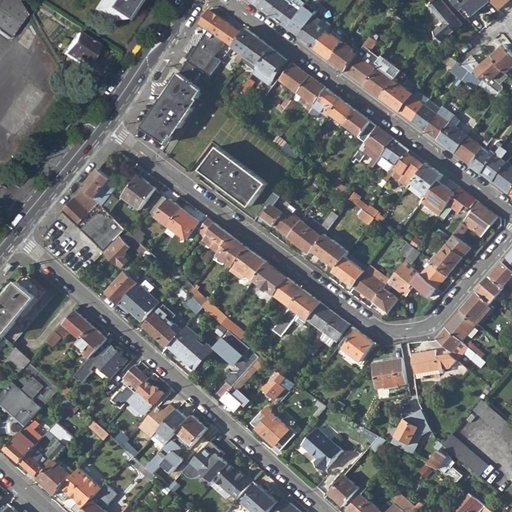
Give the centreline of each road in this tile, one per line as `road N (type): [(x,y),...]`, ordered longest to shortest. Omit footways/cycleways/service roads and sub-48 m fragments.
road 1 (residential): [(511,233),(432,323),(377,326),(102,123)]
road 2 (residential): [(326,511),(14,232)]
road 3 (residential): [(228,0),(511,210)]
road 4 (secondary): [(102,123),(187,0)]
road 5 (secondary): [(14,232),(102,123)]
